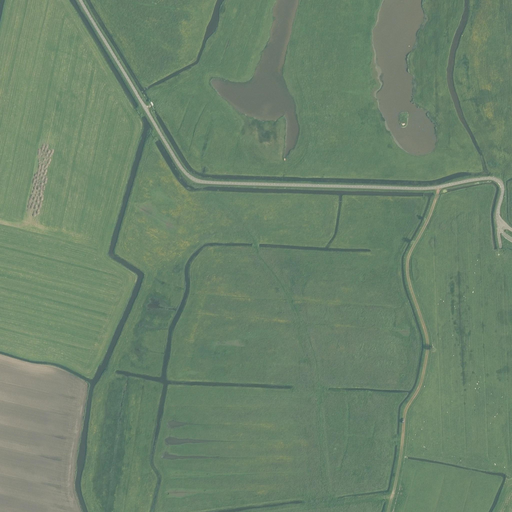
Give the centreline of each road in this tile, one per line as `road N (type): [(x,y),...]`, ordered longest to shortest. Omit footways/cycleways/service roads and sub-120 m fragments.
road 1 (unclassified): [(497,218),(502,189),(490,178),(427,188),(194,179),(79,0)]
road 2 (track): [(392,497),(405,410),(425,369),(427,340),(406,268),(437,187)]
